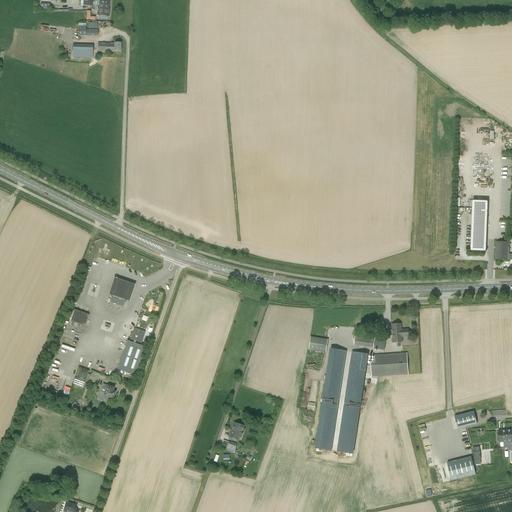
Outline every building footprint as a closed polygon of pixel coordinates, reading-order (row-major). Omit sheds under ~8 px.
[(98,7),(97,15),(109,16),(109,8),(108,8),(109,1),(100,0),(99,7),(98,7)] [(87,11),(86,20),(95,20),(95,16),(91,16),(91,11),(87,11)] [(98,29),(85,29),(85,26),(79,26),(79,36),(98,36),(98,29)] [(98,43),(98,51),(115,52),(115,51),(121,51),(121,43),(114,43),(98,43)] [(73,45),(72,57),(93,58),(93,45),(73,45)] [(487,202),(473,201),(471,251),(485,252),(487,202)] [(496,242),(495,260),(507,260),(508,242),(496,242)] [(117,276),(111,294),(132,301),(139,283),(117,276)] [(112,296),(110,301),(111,302),(122,306),(123,306),(125,301),(124,300),(113,296),(112,296)] [(85,326),(89,315),(74,310),(70,321),(85,326)] [(402,337),(409,336),(408,329),(401,330),(401,324),(392,324),(393,343),(402,342),(402,337)] [(127,341),(117,369),(136,376),(146,347),(141,345),(145,333),(144,331),(135,328),(133,329),(129,341),(127,341)] [(375,338),(356,335),(354,345),(373,348),(375,338)] [(329,353),(331,340),(310,337),(308,349),(329,353)] [(374,349),(385,350),(386,340),(375,339),(374,349)] [(331,451),(346,351),(331,349),(316,448),(331,451)] [(367,354),(352,352),(337,452),(352,454),(367,354)] [(408,374),(407,353),(374,355),(375,363),(371,363),(371,365),(371,376),(408,374)] [(85,383),(89,371),(80,368),(76,380),(85,383)] [(115,392),(108,389),(109,386),(103,384),(100,391),(104,392),(103,397),(107,398),(107,397),(113,399),(115,392)] [(458,429),(477,424),(474,412),(454,417),(458,429)] [(234,423),(229,437),(238,440),(243,426),(234,423)] [(511,429),(498,431),(499,442),(504,441),(505,448),(511,447),(511,441),(511,440),(511,429)] [(228,442),(225,450),(233,453),(236,445),(228,442)] [(452,480),(476,474),(471,457),(447,463),(452,480)] [(74,511),(76,505),(75,504),(74,505),(66,502),(63,511),(64,511),(74,511)]
